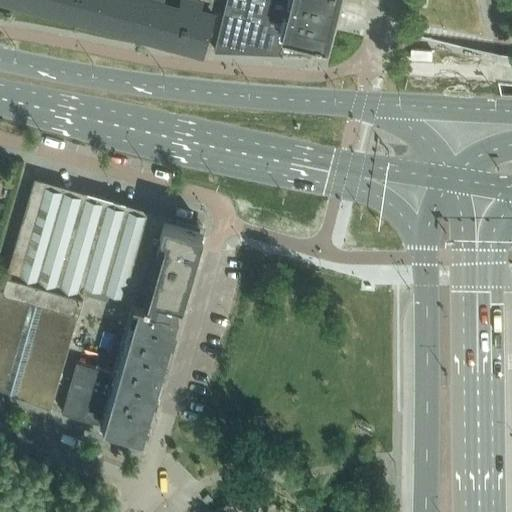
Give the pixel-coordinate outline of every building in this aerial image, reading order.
[(0,0),(175,47),(177,39),(204,46),(213,15),(201,12),(178,5),(177,8),(161,4),(162,0),(0,0)] [(225,0),(214,49),(216,49),(216,48),(237,49),(237,50),(238,50),(238,49),(255,50),(256,50),(278,51),(278,52),(287,52),(290,52),(307,53),(310,53),(312,53),(315,40),(282,32),(290,0),(225,0)] [(315,40),(324,43),(325,41),(324,41),(334,0),(290,0),(282,32),(315,40)] [(93,196),(92,197),(75,193),(76,191),(75,191),(74,191),(72,190),(71,190),(70,191),(56,187),(56,185),(55,185),(55,186),(53,185),(53,184),(52,184),(52,186),(37,181),(37,180),(36,180),(34,180),(3,288),(0,287),(0,386),(34,400),(50,407),(83,294),(84,292),(86,284),(98,287),(110,291),(134,298),(159,216),(94,197),(94,196),(93,196)] [(178,311),(179,310),(177,309),(180,299),(182,299),(203,225),(160,213),(159,216),(134,298),(178,311)] [(84,292),(83,294),(95,297),(98,287),(86,284),(84,292)] [(98,287),(95,297),(107,301),(110,291),(98,287)] [(178,312),(178,311),(134,298),(114,370),(99,420),(104,422),(106,423),(106,422),(114,424),(114,425),(122,427),(143,433),(142,433),(143,434),(144,432),(143,432),(148,413),(149,413),(150,411),(149,411),(153,399),(154,397),(153,397),(157,384),(158,382),(157,382),(161,370),(162,368),(161,368),(165,355),(166,356),(166,354),(165,354),(169,341),(170,341),(170,339),(169,339),(173,326),(174,327),(174,325),(173,325),(177,312),(178,312)] [(84,416),(99,420),(114,370),(78,360),(63,410),(65,411),(65,410),(82,415),(82,416),(84,416)]
